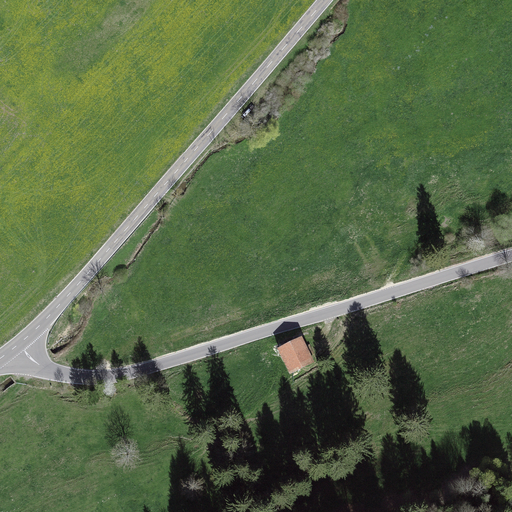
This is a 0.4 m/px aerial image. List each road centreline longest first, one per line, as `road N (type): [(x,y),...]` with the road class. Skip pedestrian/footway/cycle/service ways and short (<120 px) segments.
road 1 (tertiary): [(511,258),(133,371),(54,372),(18,344)]
road 2 (secondary): [(324,0),(18,344)]
